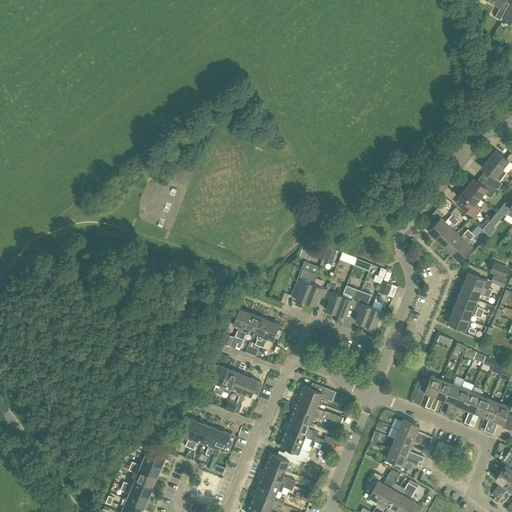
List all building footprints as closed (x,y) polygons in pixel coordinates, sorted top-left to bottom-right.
[(488,0),(500,7),(495,16),(500,19),(510,3),(505,0),(488,0)] [(511,8),(510,7),(503,19),(511,24),(511,8)] [(511,154),(510,153),(506,158),(496,150),(489,158),(503,169),(509,161),(511,163),(511,154)] [(503,170),(503,169),(489,158),(482,167),(493,176),(488,181),(498,188),(502,183),(500,181),(506,172),(503,170)] [(484,179),(481,183),(474,178),(466,188),(480,198),(485,193),(490,197),(497,188),(498,189),(498,188),(488,181),(484,179)] [(476,204),(480,198),(466,188),(459,197),(465,202),(461,207),(475,217),(481,209),(476,204)] [(502,216),(497,212),(489,222),(494,226),(502,216)] [(455,217),(452,214),(445,221),(441,217),(428,230),(436,238),(449,224),(455,217)] [(443,245),(457,232),(452,227),(459,221),(455,217),(449,224),(436,238),(443,245)] [(482,218),(478,223),(483,227),(487,222),(482,218)] [(451,253),(464,239),(457,232),(443,245),(451,253)] [(464,239),(451,253),(459,260),(472,247),(464,239)] [(337,250),(334,249),(329,247),(325,258),(332,261),(337,250)] [(311,252),(302,249),(300,255),(309,259),(311,252)] [(354,264),(354,265),(360,267),(363,260),(357,258),(354,264)] [(313,283),(320,267),(304,261),(298,278),(294,286),(291,296),(296,297),(295,298),(305,302),(313,283)] [(505,278),(510,267),(494,261),(489,272),(494,274),(505,278)] [(482,290),(491,293),(492,289),(483,286),(486,279),(468,272),(464,282),(482,290)] [(505,278),(494,274),(490,282),(504,287),(507,279),(505,278)] [(393,297),(398,286),(392,284),(382,280),(377,291),(388,295),(393,297)] [(491,293),(482,290),(464,282),(460,292),(477,300),(480,294),(489,298),(491,293)] [(327,289),(313,283),(305,302),(315,306),(319,295),(324,297),(327,289)] [(335,313),(342,295),(333,291),(336,285),(330,283),(327,289),(324,297),(329,299),(325,310),(335,313)] [(354,309),(361,291),(346,285),(342,295),(335,313),(345,317),(349,307),(354,309)] [(511,298),(511,295),(511,291),(510,291),(506,289),(503,296),(508,298),(508,297),(511,298)] [(365,325),(372,306),(367,304),(371,295),(361,291),(354,309),(359,311),(355,321),(365,325)] [(473,310),(477,300),(460,292),(456,302),(473,310)] [(469,320),(473,310),(456,302),(452,312),(469,320)] [(372,306),(365,325),(365,327),(366,329),(371,331),(373,330),(374,328),(375,328),(378,318),(384,320),(387,312),(372,306)] [(243,329),(250,312),(239,308),(233,325),(238,327),(235,336),(239,338),(240,338),(242,332),(243,329)] [(253,333),(260,316),(250,312),(243,329),(242,332),(240,338),(239,338),(236,346),(240,348),(246,333),(247,331),(253,333)] [(465,330),(469,320),(452,312),(447,323),(465,330)] [(259,346),(260,346),(260,344),(263,337),(270,320),(260,316),(253,333),(259,335),(255,344),(259,346)] [(260,344),(260,346),(264,347),(266,342),(267,339),(273,341),(275,335),(280,336),(283,330),(278,328),(280,324),(270,320),(263,337),(260,344)] [(464,352),(466,347),(466,346),(457,342),(454,348),(464,352)] [(476,352),(476,351),(467,347),(463,355),(472,359),(473,358),(476,352)] [(483,363),(486,356),(476,352),(473,358),(483,363)] [(496,360),(491,358),(486,356),(483,363),(492,367),(494,361),(495,360),(496,360)] [(494,361),(492,367),(491,370),(501,374),(502,372),(505,366),(494,361)] [(221,385),(227,368),(217,364),(210,381),(221,385)] [(511,375),(511,373),(511,368),(505,365),(505,366),(502,372),(511,375)] [(231,388),(237,372),(227,368),(221,385),(220,387),(217,394),(221,395),(223,391),(229,393),(231,388)] [(239,397),(247,375),(237,372),(231,388),(237,391),(235,395),(239,397)] [(239,397),(237,402),(241,403),(245,394),(251,396),(258,380),(247,375),(239,397)] [(442,379),(441,378),(432,375),(429,381),(423,379),(418,390),(425,392),(430,394),(425,406),(430,408),(442,379)] [(445,400),(452,383),(442,379),(430,408),(435,410),(440,398),(445,400)] [(299,395),(319,402),(321,397),(332,401),(336,391),(316,383),(314,388),(303,384),(299,395)] [(450,416),(462,387),(452,383),(445,400),(450,402),(445,414),(450,416)] [(465,408),(472,391),(462,387),(450,416),(454,418),(459,406),(465,408)] [(469,424),(481,394),(472,391),(465,408),(469,410),(464,422),(469,424)] [(484,415),(491,398),(481,394),(469,424),(474,426),(479,413),(484,415)] [(316,408),(319,402),(299,395),(295,405),(315,412),(324,416),(341,422),(343,418),(325,411),(325,412),(316,408)] [(489,432),(501,402),(491,398),(484,415),(489,418),(484,430),(489,432)] [(228,402),(225,409),(233,412),(236,405),(228,402)] [(501,402),(489,432),(493,434),(499,421),(503,423),(502,427),(510,430),(510,429),(511,430),(511,415),(508,413),(511,406),(501,402)] [(316,418),(322,420),(324,416),(315,412),(295,405),(291,415),(311,422),(313,417),(316,418)] [(308,428),(311,422),(291,415),(288,425),(307,432),(316,436),(317,432),(308,428)] [(193,439),(200,422),(189,418),(183,435),(193,439)] [(428,440),(430,441),(432,437),(430,436),(417,431),(420,425),(403,418),(398,428),(416,435),(428,440)] [(203,443),(210,426),(200,422),(193,439),(192,441),(189,448),(194,449),(197,440),(203,443)] [(316,436),(307,432),(288,425),(284,435),(303,442),(305,437),(314,440),(316,436)] [(206,465),(220,430),(210,426),(203,443),(209,445),(205,454),(210,456),(206,465)] [(428,440),(416,435),(398,428),(394,438),(412,445),(413,441),(426,445),(428,446),(430,441),(428,440)] [(229,451),(233,442),(227,440),(230,434),(220,430),(206,465),(213,468),(220,449),(223,451),(224,449),(229,451)] [(310,452),(300,449),(303,442),(284,435),(280,445),(286,448),(285,452),(284,453),(301,459),(306,461),(308,457),(310,452)] [(412,445),(394,438),(391,447),(408,455),(420,460),(423,461),(424,457),(409,451),(412,445)] [(324,439),(322,444),(331,447),(333,442),(324,439)] [(420,460),(408,455),(391,447),(386,457),(395,461),(393,466),(407,474),(409,467),(404,464),(405,460),(418,465),(420,460)] [(144,460),(161,467),(165,457),(148,450),(144,460)] [(299,464),(301,459),(284,453),(285,452),(279,450),(277,455),(270,452),(266,463),(285,470),(289,460),(299,464)] [(504,485),(511,474),(511,468),(509,466),(511,461),(511,452),(509,451),(501,462),(505,465),(496,478),(500,482),(492,493),(495,496),(494,498),(496,496),(504,485)] [(157,477),(161,467),(144,460),(139,470),(157,477)] [(283,476),(285,470),(266,463),(262,473),(294,485),(296,481),(292,480),(283,476)] [(378,501),(396,471),(391,469),(390,472),(383,483),(379,480),(381,476),(375,473),(367,487),(373,490),(369,496),(378,501)] [(153,487),(157,477),(139,470),(135,480),(153,487)] [(388,506),(400,485),(395,482),(400,474),(396,471),(378,501),(388,506)] [(262,473),(258,483),(277,490),(282,492),(284,486),(289,488),(292,490),(294,485),(262,473)] [(511,490),(511,474),(504,485),(496,496),(494,498),(493,500),(498,503),(508,488),(511,490)] [(397,511),(414,482),(410,479),(405,488),(400,485),(388,506),(397,511)] [(149,497),(153,487),(135,480),(133,485),(124,481),(122,486),(131,490),(149,497)] [(414,482),(397,511),(409,511),(410,510),(413,511),(416,511),(421,505),(415,502),(415,501),(411,498),(417,487),(419,484),(414,482)] [(275,496),(277,490),(258,483),(255,493),(273,501),(283,504),(284,500),(275,496)] [(149,497),(131,490),(122,486),(120,490),(126,492),(129,493),(127,499),(144,507),(149,497)] [(283,504),(273,501),(255,493),(251,503),(270,510),(272,505),(281,509),(283,504)] [(310,503),(312,498),(304,494),(301,500),(310,503)] [(138,511),(142,511),(144,507),(127,499),(124,506),(138,511)] [(251,503),(247,511),(268,511),(270,510),(251,503)]
